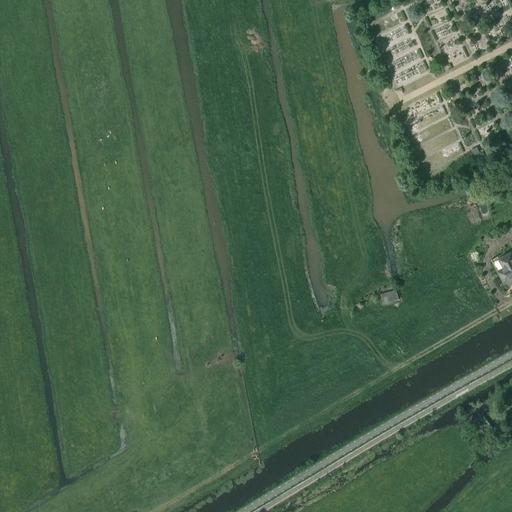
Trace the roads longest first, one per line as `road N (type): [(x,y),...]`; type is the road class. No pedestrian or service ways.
road 1 (tertiary): [(248,511),(511,357)]
road 2 (track): [(250,456),(511,303)]
